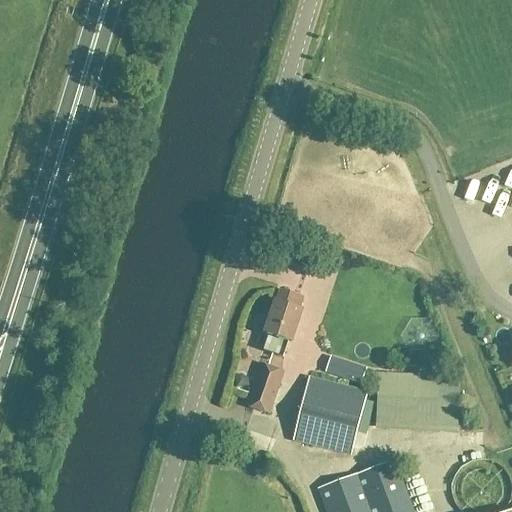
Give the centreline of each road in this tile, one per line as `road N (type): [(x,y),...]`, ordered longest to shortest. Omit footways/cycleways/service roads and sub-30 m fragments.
road 1 (tertiary): [(158,511),(309,0)]
road 2 (trunk): [(0,383),(50,183)]
road 3 (trunk): [(50,183),(107,0)]
road 4 (trunk): [(50,183),(0,324)]
